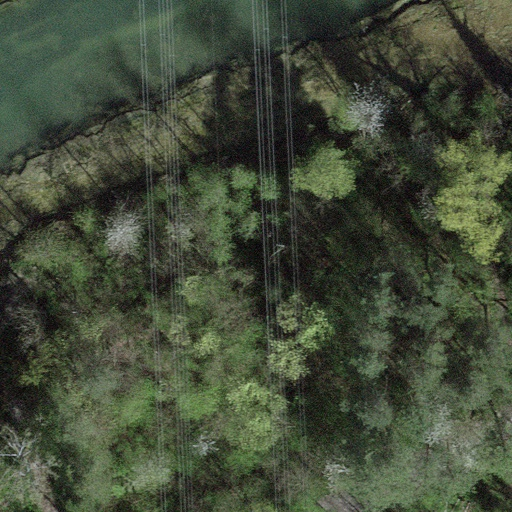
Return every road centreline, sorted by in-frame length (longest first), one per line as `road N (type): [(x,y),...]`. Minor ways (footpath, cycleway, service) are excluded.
road 1 (track): [(511,432),(315,511)]
road 2 (track): [(47,511),(0,367)]
